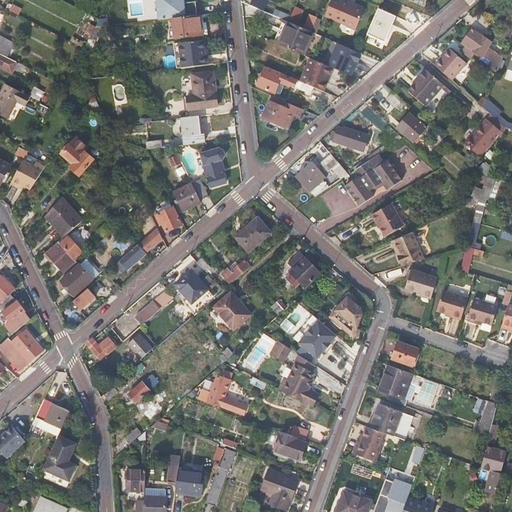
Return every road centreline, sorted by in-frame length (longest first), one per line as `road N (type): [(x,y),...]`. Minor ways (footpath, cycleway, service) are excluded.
road 1 (residential): [(252,186),(467,0)]
road 2 (residential): [(64,352),(252,186)]
road 3 (residential): [(311,511),(380,316)]
road 4 (residential): [(252,186),(228,0)]
road 5 (residential): [(380,316),(377,295),(252,186)]
road 6 (residential): [(64,352),(100,423),(107,511)]
road 7 (residential): [(0,216),(64,352)]
road 8 (residential): [(380,316),(500,360)]
road 9 (unknown): [(307,234),(415,174)]
